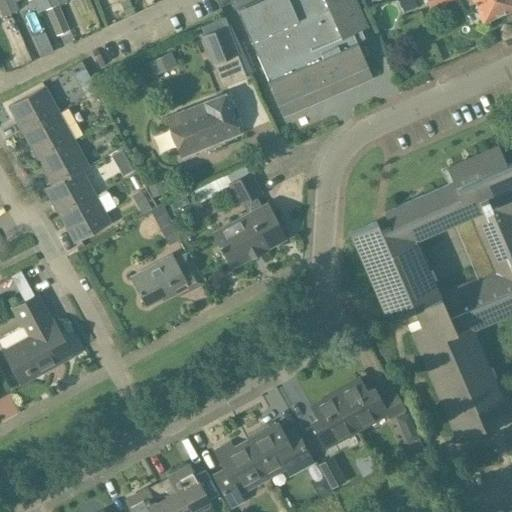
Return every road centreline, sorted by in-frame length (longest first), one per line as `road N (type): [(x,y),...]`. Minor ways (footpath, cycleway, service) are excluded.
road 1 (residential): [(147,435),(303,340),(320,297),(329,179),(345,145),(364,130),(511,71)]
road 2 (residential): [(147,435),(31,214),(19,219),(0,179)]
road 3 (residential): [(1,511),(147,435)]
